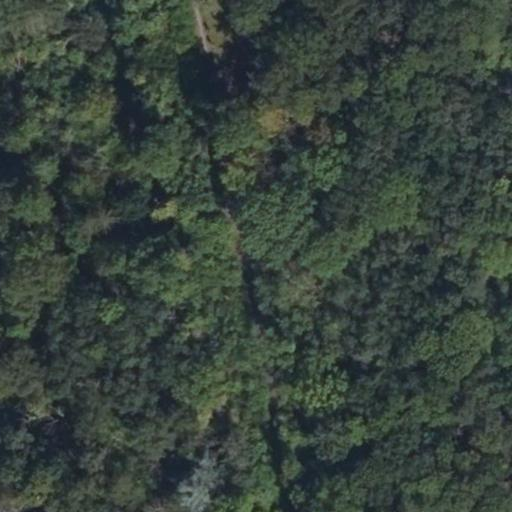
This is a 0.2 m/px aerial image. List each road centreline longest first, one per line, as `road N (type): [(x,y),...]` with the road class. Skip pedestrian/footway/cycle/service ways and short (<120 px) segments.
road 1 (unclassified): [(293,511),(185,0)]
road 2 (track): [(226,196),(0,329)]
